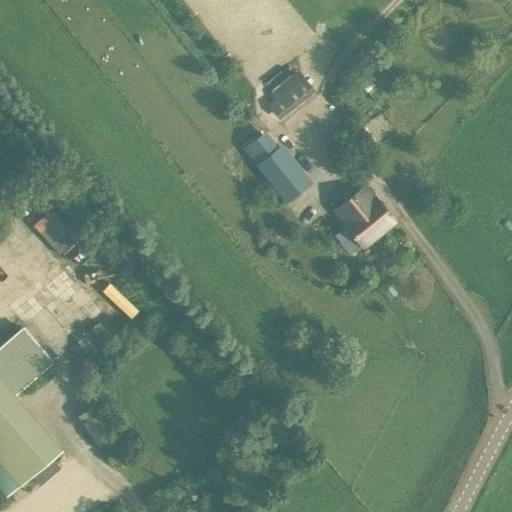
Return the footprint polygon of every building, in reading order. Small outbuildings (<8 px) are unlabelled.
[(276,116),(313,87),(303,75),(267,104),(276,116)] [(306,187),(277,150),(267,138),(250,151),(288,201),(306,187)] [(363,244),(393,219),(376,199),(375,199),(364,186),(343,203),(339,197),(331,202),(336,209),(347,223),(346,223),(363,244)] [(34,218),(38,226),(57,217),(53,208),(34,218)] [(116,283),(110,289),(135,311),(141,304),(116,283)] [(94,355),(115,333),(100,318),(79,341),(94,355)] [(0,464),(18,486),(62,449),(15,393),(24,385),(36,375),(6,340),(0,344),(0,464)] [(99,444),(112,436),(92,404),(79,413),(99,444)] [(40,483),(61,465),(54,457),(33,474),(40,483)]
